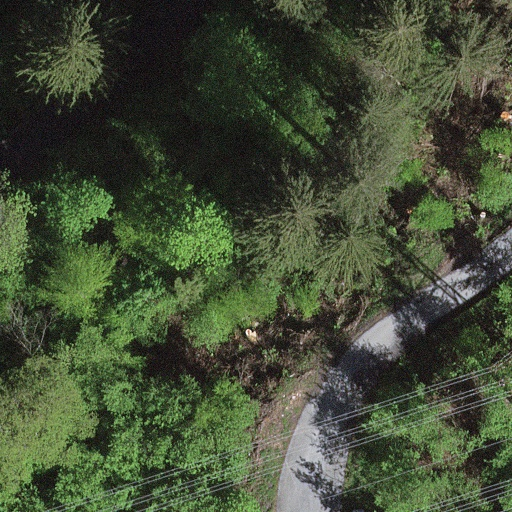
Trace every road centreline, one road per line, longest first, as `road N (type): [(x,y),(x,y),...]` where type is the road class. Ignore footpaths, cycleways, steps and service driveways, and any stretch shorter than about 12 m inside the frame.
road 1 (tertiary): [(511,250),(389,345),(340,398),(312,478),(311,511)]
road 2 (tertiary): [(0,171),(189,0)]
